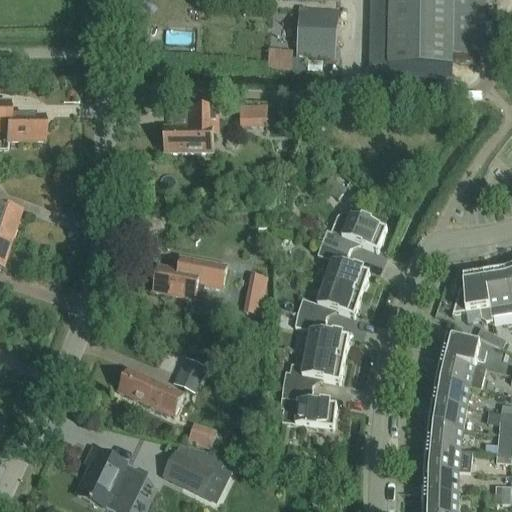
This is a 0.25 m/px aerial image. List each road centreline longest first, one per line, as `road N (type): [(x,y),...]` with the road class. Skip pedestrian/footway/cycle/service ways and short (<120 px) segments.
road 1 (residential): [(107,92),(456,99),(483,86),(511,19)]
road 2 (residential): [(0,491),(81,326),(92,285),(104,215),(107,92)]
road 3 (residential): [(379,511),(383,396),(407,294),(433,244),(511,227)]
